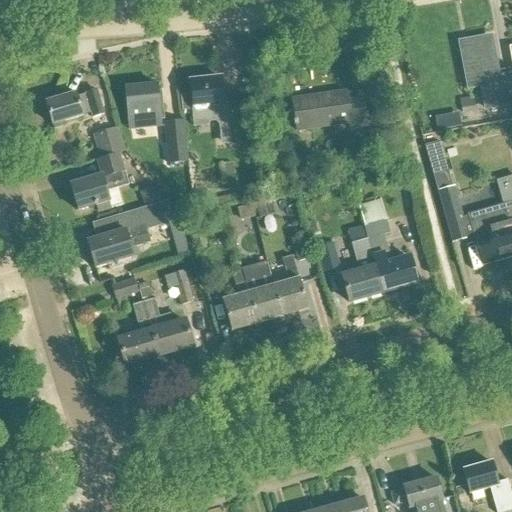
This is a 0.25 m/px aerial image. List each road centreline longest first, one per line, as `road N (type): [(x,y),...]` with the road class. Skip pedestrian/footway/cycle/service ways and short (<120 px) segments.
road 1 (tertiary): [(96,425),(201,404),(511,316)]
road 2 (residential): [(125,511),(511,405)]
road 3 (unclassified): [(0,41),(314,0)]
road 4 (tertiary): [(96,425),(79,413),(66,382),(0,160)]
